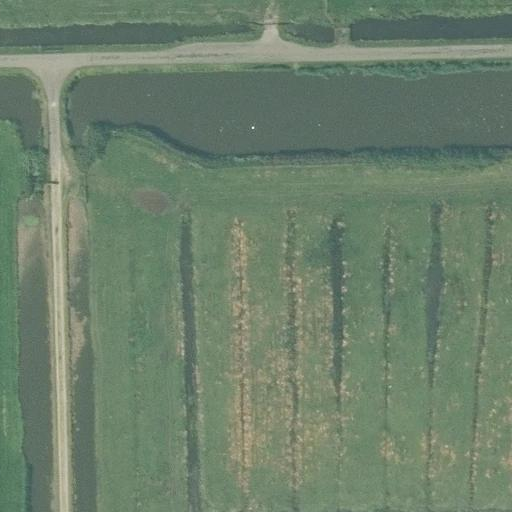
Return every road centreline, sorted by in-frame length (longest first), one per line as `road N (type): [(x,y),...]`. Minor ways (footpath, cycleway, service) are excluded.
road 1 (unclassified): [(0,62),(511,50)]
road 2 (track): [(63,511),(51,61)]
